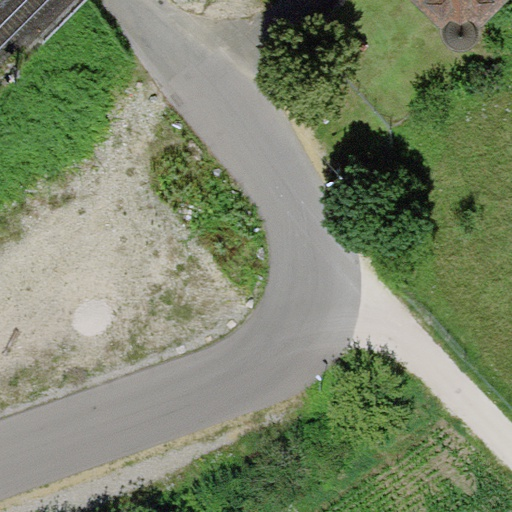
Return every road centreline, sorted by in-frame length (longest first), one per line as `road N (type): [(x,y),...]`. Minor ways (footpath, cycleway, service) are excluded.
road 1 (unclassified): [(141,2),(289,180),(321,270),(315,310),(277,363),(250,379),(0,470)]
road 2 (track): [(321,270),(511,445)]
